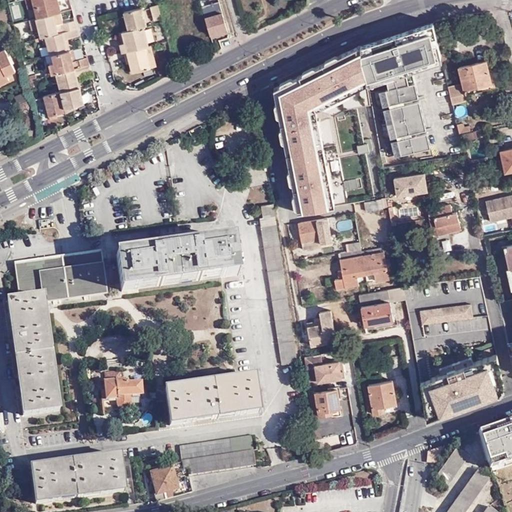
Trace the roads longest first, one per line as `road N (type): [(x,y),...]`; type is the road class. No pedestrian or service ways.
road 1 (primary): [(0,200),(329,34),(430,0)]
road 2 (primary): [(344,0),(0,171)]
road 3 (tertiary): [(152,511),(415,440),(511,400)]
road 4 (unknown): [(510,400),(480,253)]
